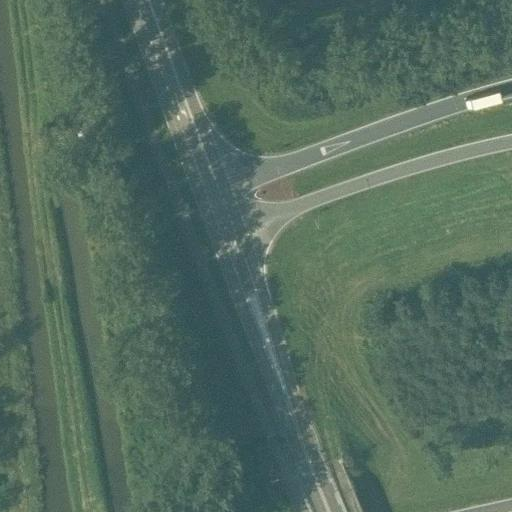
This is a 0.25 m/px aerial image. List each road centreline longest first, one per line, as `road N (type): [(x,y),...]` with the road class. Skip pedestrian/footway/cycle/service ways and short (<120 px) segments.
road 1 (track): [(0,389),(14,511),(83,511),(16,0)]
road 2 (trunk): [(511,92),(222,186)]
road 3 (trunk): [(238,227),(511,143)]
road 4 (tertiary): [(308,462),(238,227)]
road 5 (tertiary): [(214,236),(308,462)]
road 6 (tertiary): [(129,0),(199,196)]
road 7 (tertiary): [(222,186),(154,0)]
